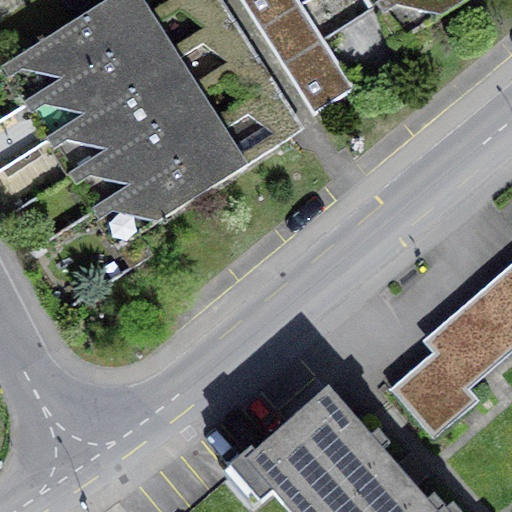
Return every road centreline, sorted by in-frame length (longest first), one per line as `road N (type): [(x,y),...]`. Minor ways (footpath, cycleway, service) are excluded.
road 1 (tertiary): [(511,117),(199,380),(75,468)]
road 2 (tertiary): [(75,468),(0,322)]
